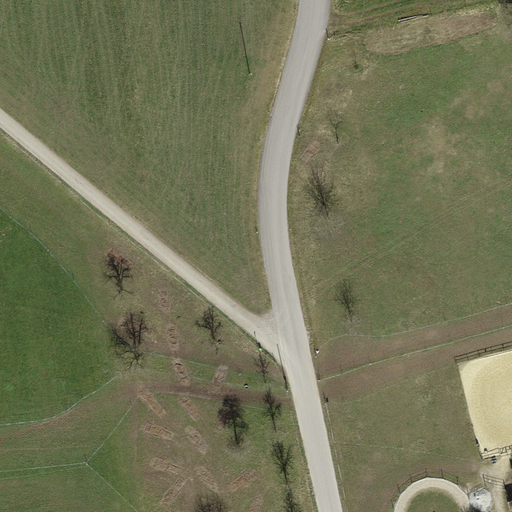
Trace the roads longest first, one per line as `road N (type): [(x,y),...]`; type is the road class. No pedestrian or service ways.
road 1 (residential): [(316,0),(272,200),(332,511)]
road 2 (track): [(299,349),(254,325),(0,116)]
